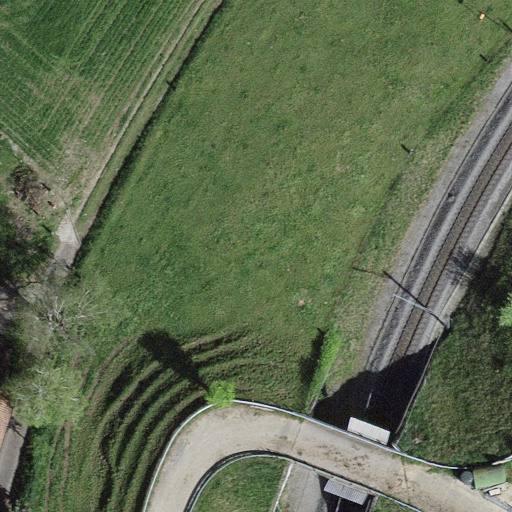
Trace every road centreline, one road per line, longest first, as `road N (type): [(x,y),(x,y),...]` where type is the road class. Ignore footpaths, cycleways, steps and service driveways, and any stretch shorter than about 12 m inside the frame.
road 1 (track): [(164,511),(188,459),(242,428),(294,436),(400,475),(466,511)]
road 2 (track): [(44,309),(146,102),(216,0)]
